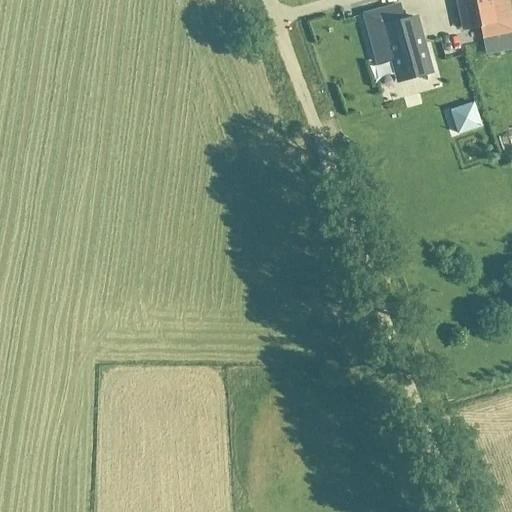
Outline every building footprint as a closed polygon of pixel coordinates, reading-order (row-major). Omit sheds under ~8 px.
[(322,7),(329,30),(353,23),(347,0),(322,7)] [(458,0),(464,28),(480,25),(483,37),(511,31),(511,21),(507,0),(458,0)] [(364,14),(377,62),(392,58),(397,74),(428,65),(414,17),(403,20),(399,4),(364,14)] [(429,110),(451,96),(446,88),(423,102),(429,110)] [(450,110),(458,133),(480,125),(473,102),(450,110)] [(500,206),(472,213),(476,228),(504,220),(500,206)] [(428,266),(436,260),(424,243),(416,248),(428,266)]
